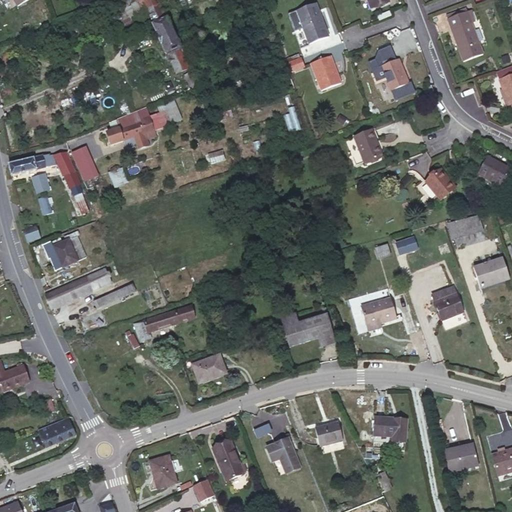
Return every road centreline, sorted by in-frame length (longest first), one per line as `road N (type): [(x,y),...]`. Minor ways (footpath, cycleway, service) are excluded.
road 1 (tertiary): [(104,449),(307,380),(415,377),(511,399)]
road 2 (tertiary): [(104,449),(19,271),(0,190)]
